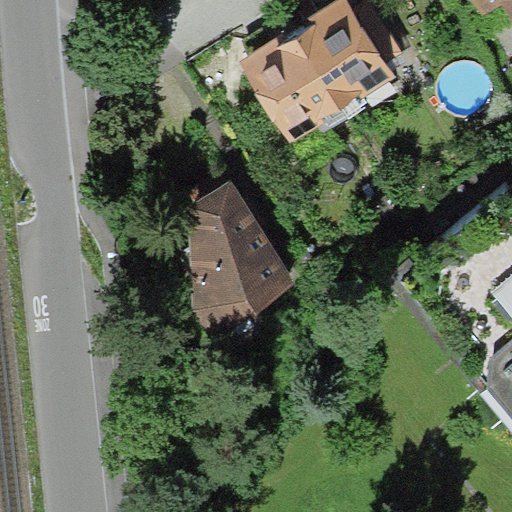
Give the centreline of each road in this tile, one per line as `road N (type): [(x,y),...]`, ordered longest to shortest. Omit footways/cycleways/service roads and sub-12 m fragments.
road 1 (residential): [(31,81),(78,511)]
road 2 (residential): [(207,0),(72,78),(31,81)]
